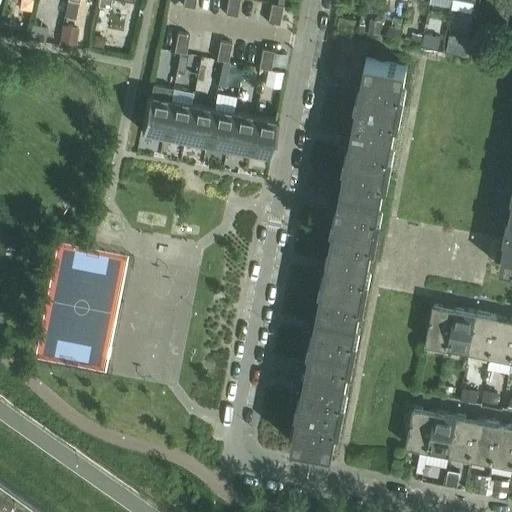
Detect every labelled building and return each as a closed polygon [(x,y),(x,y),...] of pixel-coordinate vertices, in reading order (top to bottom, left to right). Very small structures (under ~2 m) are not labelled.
[(231,0),(228,0),(226,9),(238,11),(240,2),(231,0)] [(281,0),(272,0),(271,8),(282,10),(284,0),(281,0)] [(271,8),(269,17),(281,19),(282,10),(271,8)] [(340,17),(338,27),(354,30),(356,20),(340,17)] [(369,19),(367,31),(380,34),(382,21),(369,19)] [(65,25),(61,43),(78,46),(82,28),(65,25)] [(33,26),(31,39),(45,42),(48,29),(33,26)] [(389,26),(387,35),(401,38),(403,28),(389,26)] [(178,31),(176,40),(188,42),(190,33),(178,31)] [(413,34),(412,41),(422,43),(424,36),(413,34)] [(95,35),(93,46),(104,48),(106,37),(95,35)] [(422,44),(421,46),(437,49),(439,39),(424,36),(422,43),(422,44)] [(452,36),(449,52),(467,55),(469,39),(452,36)] [(221,39),(219,48),(231,51),(232,41),(221,39)] [(176,40),(175,50),(186,52),(188,42),(176,40)] [(263,47),(261,56),(273,59),(275,49),(263,47)] [(219,48),(217,58),(229,60),(231,51),(219,48)] [(179,52),(178,60),(185,61),(187,54),(185,53),(179,52)] [(261,56),(259,66),(271,68),(273,59),(261,56)] [(359,91),(358,95),(357,102),(359,102),(354,127),(395,135),(408,65),(367,58),(361,92),(359,91)] [(222,60),(220,70),(229,72),(231,62),(228,62),(222,60)] [(150,90),(143,125),(165,129),(172,94),(150,90)] [(165,129),(187,133),(193,98),(172,94),(165,129)] [(187,133),(208,137),(215,102),(193,98),(187,133)] [(208,137),(229,141),(236,106),(215,102),(208,137)] [(229,141),(250,145),(257,110),(236,106),(229,141)] [(257,110),(250,145),(272,149),(279,114),(257,110)] [(347,152),(346,156),(345,163),(347,164),(342,188),(383,196),(395,135),(354,127),(349,153),(347,152)] [(335,214),(334,217),(333,225),(335,225),(331,250),(371,258),(383,196),(342,188),(337,214),(335,214)] [(511,211),(501,267),(511,269),(511,211)] [(323,275),(322,280),(321,286),(323,286),(319,311),(359,319),(371,258),(331,250),(326,276),(323,275)] [(455,307),(435,303),(434,303),(427,343),(448,347),(455,307)] [(477,311),(455,307),(448,347),(469,351),(477,311)] [(311,336),(311,340),(309,347),(312,348),(307,373),(347,381),(359,319),(319,311),(314,337),(311,336)] [(498,315),(477,311),(469,351),(490,355),(498,315)] [(511,358),(511,317),(498,315),(490,355),(511,359),(511,358)] [(300,398),(299,401),(298,408),(300,409),(293,443),(334,450),(347,381),(307,373),(302,398),(300,398)] [(436,410),(416,406),(415,406),(407,446),(427,449),(436,410)] [(458,414),(436,410),(427,449),(449,454),(458,414)] [(478,418),(458,414),(449,454),(471,458),(478,418)] [(500,422),(478,418),(471,458),(492,462),(500,422)] [(511,424),(500,422),(492,462),(511,465),(511,424)]
